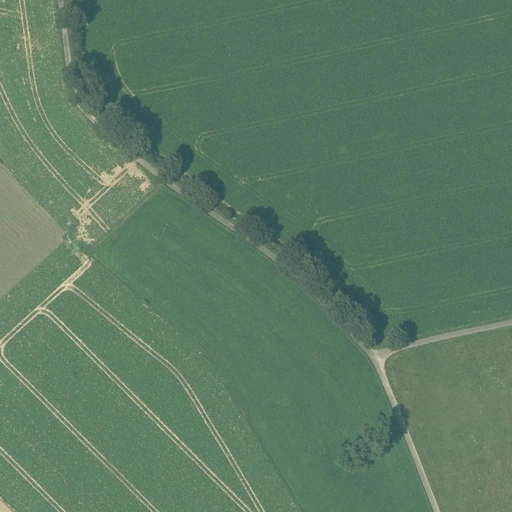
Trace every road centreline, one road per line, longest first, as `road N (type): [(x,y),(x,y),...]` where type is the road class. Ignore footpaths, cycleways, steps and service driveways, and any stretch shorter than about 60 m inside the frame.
road 1 (track): [(436,511),(376,353),(280,259),(89,116),(76,98),(62,0)]
road 2 (track): [(511,321),(376,353)]
